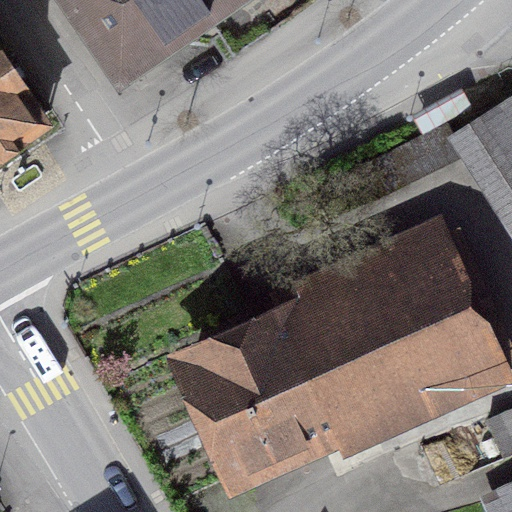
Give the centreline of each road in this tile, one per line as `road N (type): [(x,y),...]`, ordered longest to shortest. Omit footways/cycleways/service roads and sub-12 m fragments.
road 1 (primary): [(139,193),(441,0)]
road 2 (residential): [(139,193),(3,0)]
road 3 (tertiary): [(114,511),(0,315)]
road 4 (primary): [(0,269),(139,193)]
